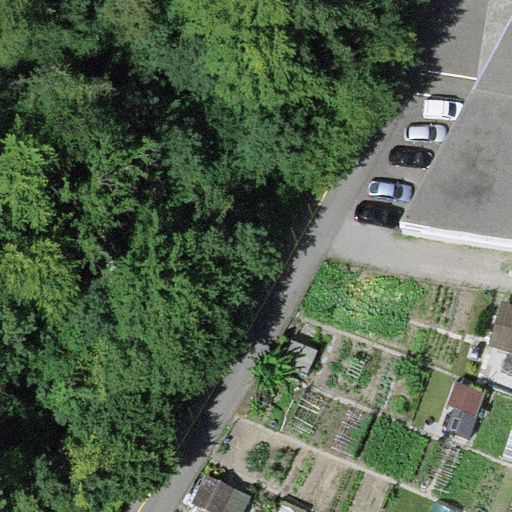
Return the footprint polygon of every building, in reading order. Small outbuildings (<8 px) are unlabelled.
[(511,24),(399,234),(511,252),(511,24)] [(511,311),(500,308),(489,348),(511,354),(511,311)] [(308,373),(318,350),(294,340),(285,363),(308,373)] [(484,395),(459,386),(450,412),(475,420),(484,395)] [(206,511),(244,511),(251,499),(205,476),(191,504),(206,511)]
